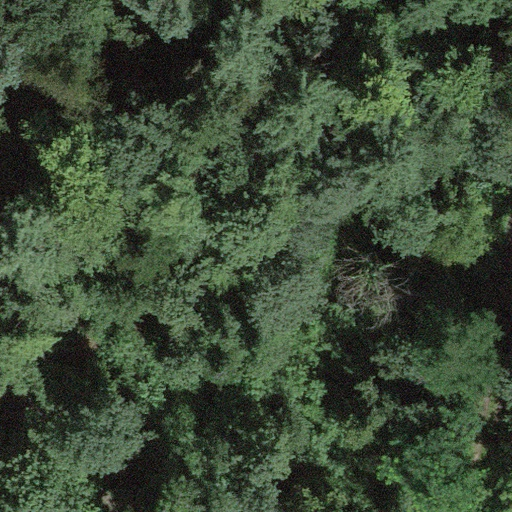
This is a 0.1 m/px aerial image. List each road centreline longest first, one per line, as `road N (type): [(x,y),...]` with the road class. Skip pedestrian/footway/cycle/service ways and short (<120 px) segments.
road 1 (track): [(460,511),(511,312)]
road 2 (track): [(104,511),(0,400)]
